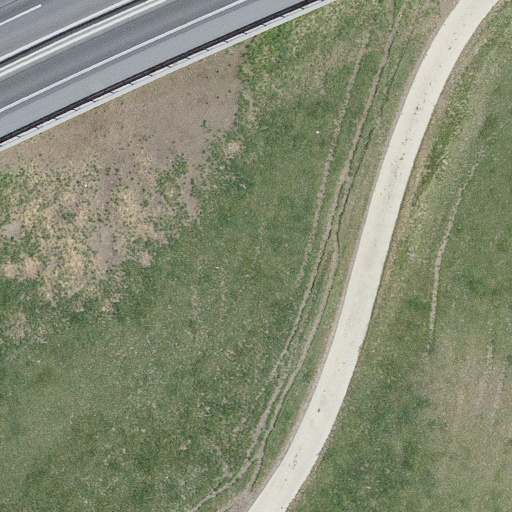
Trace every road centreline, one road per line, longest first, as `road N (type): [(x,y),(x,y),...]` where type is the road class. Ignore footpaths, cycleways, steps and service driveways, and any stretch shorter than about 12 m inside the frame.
road 1 (track): [(269,511),(328,402),(390,189),(434,72),(481,0)]
road 2 (trunk): [(0,93),(204,0)]
